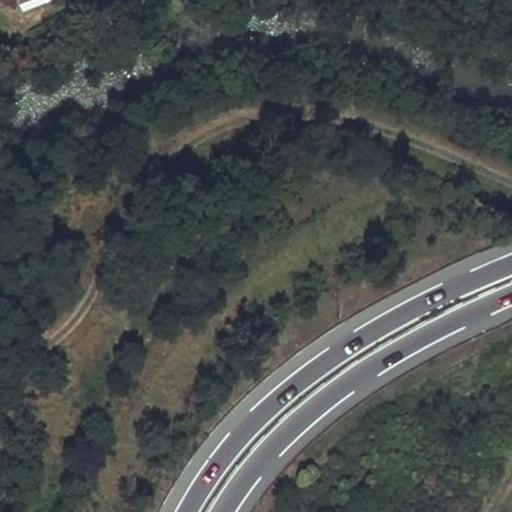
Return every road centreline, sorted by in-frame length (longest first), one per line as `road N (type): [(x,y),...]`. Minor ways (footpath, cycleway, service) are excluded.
road 1 (track): [(511,175),(330,115),(250,110),(207,127),(157,158),(128,190),(91,291),(52,337),(0,378)]
road 2 (trunk): [(511,265),(366,336),(291,386),(226,453),(186,511)]
road 3 (motorway): [(223,511),(298,423),(369,368),(511,295)]
